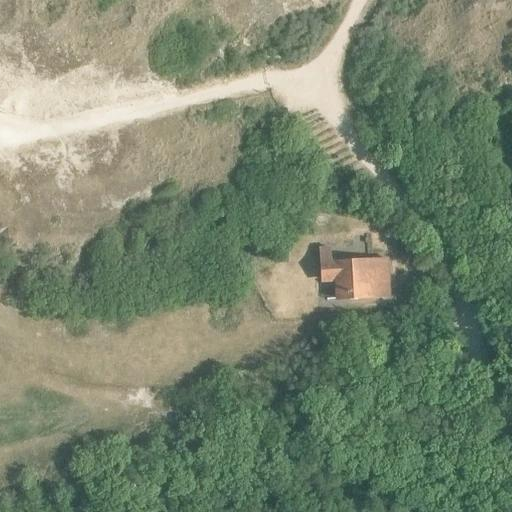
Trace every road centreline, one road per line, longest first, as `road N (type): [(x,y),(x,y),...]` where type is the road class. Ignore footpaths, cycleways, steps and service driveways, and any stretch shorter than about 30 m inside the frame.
road 1 (track): [(470,331),(427,223),(298,75)]
road 2 (track): [(269,80),(0,141)]
road 3 (track): [(269,80),(320,68),(362,0)]
road 4 (unclassified): [(511,451),(470,331)]
